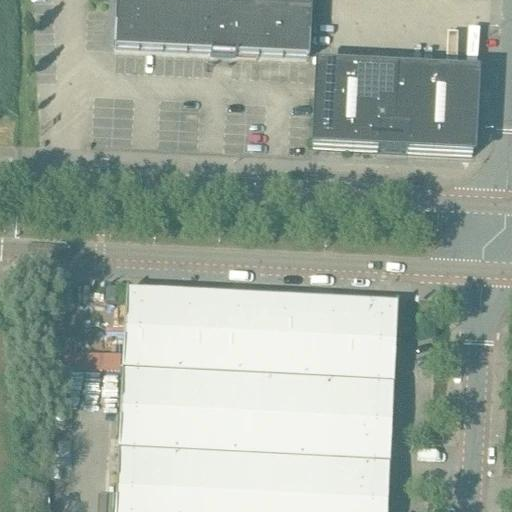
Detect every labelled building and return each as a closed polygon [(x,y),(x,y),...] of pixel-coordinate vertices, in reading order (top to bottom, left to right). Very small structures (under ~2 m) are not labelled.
[(310,0),(115,0),(116,5),(115,5),(114,29),(117,29),(115,52),(306,62),(307,39),(309,39),(310,0)] [(391,153),(395,76),(315,71),(311,151),(377,155),(377,153),(391,153)] [(475,80),(395,76),(391,153),(406,154),(406,156),(471,159),(475,80)] [(392,390),(396,310),(126,297),(122,377),(392,390)] [(388,470),(392,401),(392,390),(122,377),(120,401),(117,456),(388,470)] [(386,511),(388,470),(117,456),(114,511),(386,511)]
